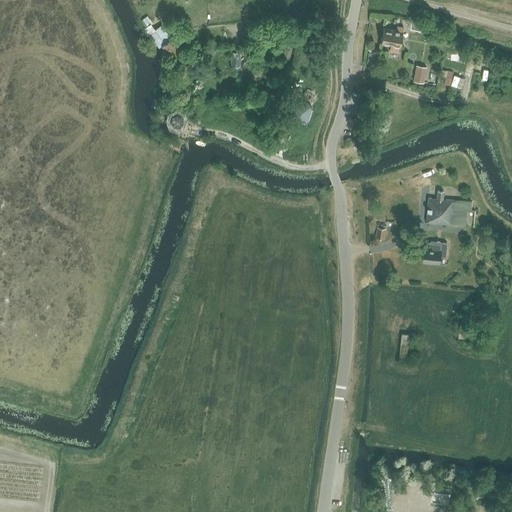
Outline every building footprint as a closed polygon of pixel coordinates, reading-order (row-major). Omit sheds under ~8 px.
[(147,17),(141,21),(146,28),(151,24),(153,23),(150,19),(149,20),(147,17)] [(410,28),(420,31),(421,25),(411,22),(410,28)] [(156,30),(150,35),(160,49),(163,46),(171,58),(183,49),(174,37),(172,38),(162,25),(156,30)] [(381,43),(390,45),(389,51),(398,52),(399,47),(400,47),(403,27),(397,26),(396,30),(384,28),(381,43)] [(280,29),(246,29),(246,40),(279,40),(279,41),(280,42),(284,43),(288,44),(289,41),(296,43),(297,43),(298,35),(291,32),(282,29),(280,29)] [(444,57),(464,62),(467,50),(448,45),(447,44),(444,57)] [(289,60),(291,51),(284,49),(281,58),(289,60)] [(239,52),(231,53),(232,67),(240,67),(239,52)] [(413,82),(423,83),(426,67),(416,65),(413,82)] [(444,83),(450,85),(453,71),(446,70),(446,71),(442,70),(441,77),(445,77),(444,83)] [(464,79),(454,75),(451,85),(461,88),(464,79)] [(171,106),(177,110),(182,104),(171,96),(165,104),(170,108),(171,106)] [(169,117),(172,124),(177,125),(182,123),(183,118),(181,114),(177,112),(172,114),(169,117)] [(166,128),(165,134),(178,137),(179,131),(166,128)] [(426,222),(449,224),(466,226),(467,210),(470,210),(471,202),(451,199),(443,199),(444,191),(437,190),(437,198),(428,198),(426,222)] [(376,237),(384,238),(386,225),(378,224),(376,237)] [(421,260),(422,261),(425,261),(425,262),(430,263),(430,261),(439,262),(439,256),(445,256),(447,243),(430,241),(429,242),(424,242),(424,247),(422,247),(421,260)] [(481,337),(483,314),(482,314),(482,311),(479,310),(478,313),(470,312),(467,331),(461,330),(461,327),(459,327),(457,340),(459,341),(460,337),(478,338),(478,336),(481,337)] [(407,334),(407,335),(400,334),(396,362),(404,363),(407,339),(409,339),(409,340),(409,339),(410,339),(411,339),(407,338),(407,336),(412,336),(411,336),(411,335),(411,336),(410,335),(409,335),(408,335),(408,334),(407,334)]
